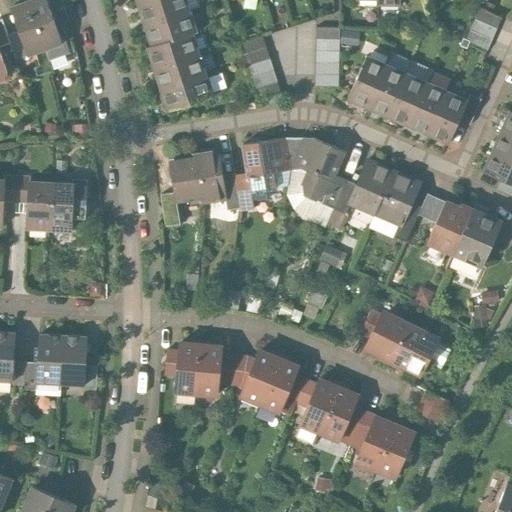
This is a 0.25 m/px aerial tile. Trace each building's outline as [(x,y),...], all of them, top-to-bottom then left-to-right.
[(44,0),(37,0),(27,4),(44,50),(61,44),(44,0)] [(189,11),(184,0),(152,0),(137,5),(144,26),(189,11)] [(27,56),(44,50),(27,4),(11,10),(19,33),(27,56)] [(478,10),(464,42),(486,51),(500,19),(478,10)] [(196,32),(189,11),(144,26),(151,47),(190,34),(196,32)] [(0,48),(11,45),(8,37),(2,21),(0,21),(0,48)] [(315,29),(314,88),(337,89),(338,29),(315,29)] [(19,33),(8,37),(11,45),(17,60),(27,56),(19,33)] [(341,33),(340,47),(349,48),(349,43),(353,43),(354,34),(341,33)] [(146,49),(153,69),(197,55),(190,34),(151,47),(146,49)] [(278,93),(261,38),(239,45),(256,100),(278,93)] [(66,42),(61,44),(44,50),(49,63),(71,55),(66,42)] [(0,83),(6,81),(5,78),(9,77),(0,52),(0,83)] [(204,75),(197,55),(153,69),(160,90),(204,75)] [(348,99),(368,108),(387,66),(366,57),(348,99)] [(368,108),(389,117),(407,74),(387,66),(368,108)] [(389,117),(409,125),(427,83),(407,74),(389,117)] [(210,96),(204,75),(160,90),(166,110),(210,96)] [(409,125),(429,134),(447,92),(427,83),(409,125)] [(467,100),(447,92),(429,134),(449,143),(458,121),(467,100)] [(469,95),(467,100),(458,121),(469,126),(480,99),(469,95)] [(511,112),(510,111),(501,131),(511,136),(511,112)] [(55,137),(56,126),(47,125),(46,136),(55,137)] [(90,137),(89,126),(73,127),(74,138),(90,137)] [(511,136),(501,131),(492,151),(511,160),(511,136)] [(243,144),(248,175),(248,177),(286,171),(281,138),(243,144)] [(313,202),(324,194),(326,195),(334,175),(345,151),(313,138),(281,138),(286,171),(299,170),(306,173),(300,187),(302,187),(302,198),(313,202)] [(192,155),(193,162),(199,199),(200,204),(226,200),(222,175),(218,151),(192,155)] [(511,183),(511,160),(492,151),(483,171),(502,179),(511,183)] [(348,204),(373,215),(392,170),(367,160),(357,185),(348,204)] [(176,203),(199,199),(193,162),(170,165),(174,194),(176,203)] [(418,181),(392,170),(373,215),(399,226),(408,204),(418,181)] [(234,173),(222,175),(226,200),(228,210),(240,208),(235,177),(234,173)] [(248,175),(235,177),(240,208),(240,210),(253,208),(248,177),(248,175)] [(357,185),(334,175),(326,195),(321,207),(343,216),(348,204),(357,185)] [(4,204),(27,205),(28,183),(29,178),(5,177),(5,181),(4,204)] [(511,198),(511,183),(502,179),(496,191),(511,198)] [(73,180),(73,185),(72,208),(85,209),(87,180),(73,180)] [(26,227),(48,228),(51,184),(28,183),(27,205),(26,227)] [(73,185),(51,184),(48,228),(70,230),(72,208),(73,185)] [(179,221),(176,203),(174,194),(160,197),(165,224),(179,221)] [(426,194),(419,209),(416,215),(434,223),(443,201),(426,194)] [(424,245),(450,256),(469,209),(459,205),(458,208),(443,201),(434,223),(424,245)] [(419,209),(408,204),(399,226),(394,238),(405,242),(416,215),(419,209)] [(499,222),(469,209),(450,256),(479,268),(499,222)] [(327,246),(321,259),(323,260),(330,264),(336,266),(342,254),(327,246)] [(323,260),(317,271),(324,275),(330,264),(323,260)] [(386,261),(382,270),(388,272),(392,263),(386,261)] [(271,288),(273,277),(271,277),(273,270),(268,269),(267,272),(265,271),(261,286),(271,288)] [(303,317),(313,321),(323,297),(313,293),(303,317)] [(283,305),(279,315),(289,319),(293,309),(283,305)] [(487,328),(484,307),(473,309),(476,330),(487,328)] [(293,309),(289,319),(299,324),(303,314),(293,309)] [(359,334),(368,339),(379,314),(371,310),(359,334)] [(361,351),(389,365),(407,328),(379,314),(368,339),(361,351)] [(435,341),(407,328),(389,365),(417,378),(435,341)] [(14,334),(0,333),(0,382),(11,383),(12,363),(14,334)] [(37,384),(60,385),(63,336),(40,335),(38,364),(37,384)] [(86,337),(63,336),(60,385),(84,387),(85,366),(86,337)] [(174,393),(195,395),(199,349),(178,347),(178,352),(176,377),(174,393)] [(220,351),(199,349),(195,395),(216,397),(217,385),(219,355),(220,351)] [(178,352),(166,351),(164,376),(176,377),(178,352)] [(239,397),(259,405),(277,360),(258,352),(254,361),(243,388),(239,397)] [(245,358),(219,355),(217,385),(243,388),(254,361),(245,358)] [(297,368),(277,360),(259,405),(278,413),(294,376),(297,368)] [(11,386),(25,387),(26,364),(12,363),(11,383),(11,386)] [(38,364),(26,364),(25,387),(25,392),(36,392),(37,384),(38,364)] [(97,367),(85,366),(84,387),(83,390),(96,391),(97,367)] [(288,417),(294,403),(304,380),(294,376),(278,413),(288,417)] [(316,385),(304,380),(294,403),(306,409),(316,385)] [(299,426),(318,434),(337,389),(318,381),(316,385),(306,409),(299,426)] [(357,397),(337,389),(318,434),(338,442),(352,408),(357,397)] [(427,392),(416,414),(437,424),(448,402),(427,392)] [(359,451),(374,417),(352,408),(338,442),(359,451)] [(355,463),(374,471),(393,426),(374,417),(359,451),(355,463)] [(412,434),(393,426),(374,471),(393,479),(412,434)] [(40,466),(53,471),(57,459),(44,455),(40,466)] [(0,510),(13,479),(0,474),(0,510)] [(329,481),(317,479),(315,490),(323,492),(324,488),(327,489),(329,481)] [(511,511),(511,485),(505,483),(494,511),(511,511)] [(161,489),(151,485),(147,496),(157,499),(161,489)] [(25,511),(49,511),(55,497),(35,489),(25,511)] [(493,511),(498,499),(486,495),(479,511),(493,511)] [(72,511),(76,505),(55,497),(49,511),(72,511)]
